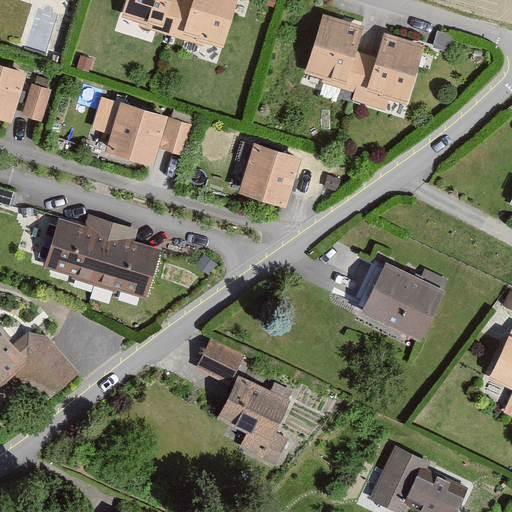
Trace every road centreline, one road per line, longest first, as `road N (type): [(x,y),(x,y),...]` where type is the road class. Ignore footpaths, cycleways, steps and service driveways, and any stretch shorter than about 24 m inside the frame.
road 1 (residential): [(274,260),(0,467)]
road 2 (residential): [(511,78),(274,260)]
road 3 (residential): [(274,260),(0,175)]
road 4 (residential): [(511,42),(376,0)]
